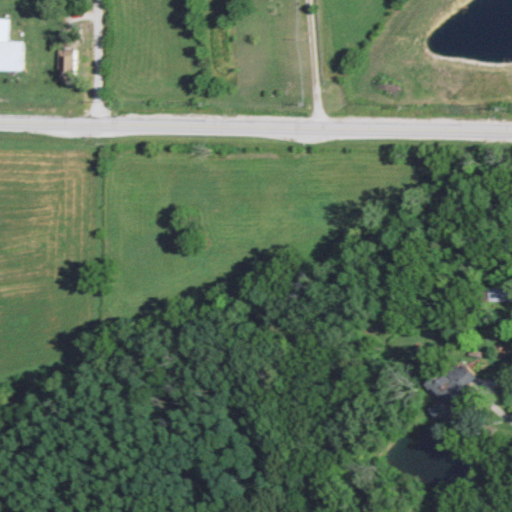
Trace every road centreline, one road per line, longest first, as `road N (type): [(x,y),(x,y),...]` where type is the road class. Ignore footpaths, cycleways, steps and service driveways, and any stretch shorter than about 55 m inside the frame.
road 1 (secondary): [(0,124),(511,133)]
road 2 (residential): [(102,126),(102,0)]
